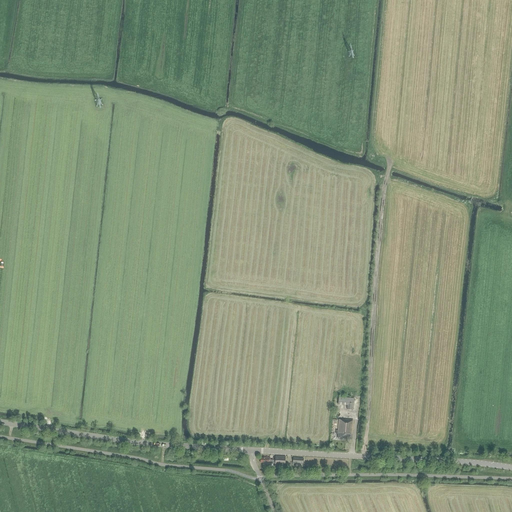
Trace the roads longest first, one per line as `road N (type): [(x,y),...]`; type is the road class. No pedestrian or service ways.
road 1 (tertiary): [(511,467),(250,450)]
road 2 (tertiary): [(250,450),(0,424)]
